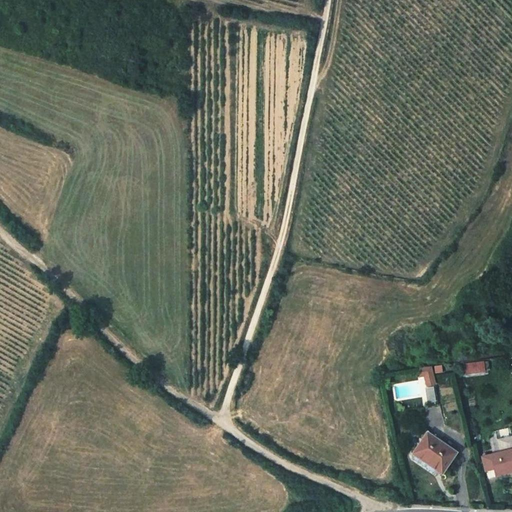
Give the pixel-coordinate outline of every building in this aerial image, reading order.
[(484,363),(466,366),(468,376),(486,373),(484,363)] [(440,365),(425,368),(427,376),(432,375),(434,387),(444,385),(440,365)] [(460,451),(432,434),(421,451),(450,469),(460,451)] [(511,446),(503,449),(507,463),(502,464),(504,471),(511,468),(511,446)] [(499,450),(502,464),(507,463),(503,449),(499,450)]
